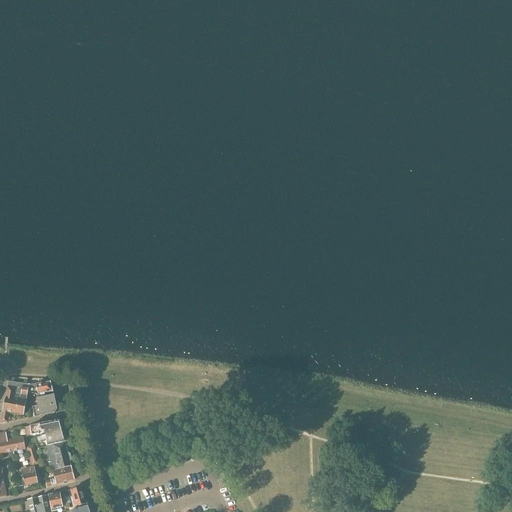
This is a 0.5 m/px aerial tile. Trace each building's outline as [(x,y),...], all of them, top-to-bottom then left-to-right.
[(52,392),(50,382),(30,385),(8,381),(7,387),(16,388),(15,393),(27,395),(27,392),(38,394),(39,394),(39,395),(40,396),(43,395),(44,394),(44,393),(52,392)] [(5,397),(2,411),(0,423),(6,422),(8,412),(23,415),(24,411),(27,395),(15,393),(16,388),(7,387),(5,397)] [(32,407),(33,411),(34,417),(54,413),(56,410),(53,395),(36,399),(38,406),(32,407)] [(42,434),(42,436),(64,432),(61,423),(58,421),(25,427),(27,436),(42,434)] [(66,440),(64,432),(42,436),(35,438),(36,443),(45,441),(47,440),(48,446),(65,442),(66,440)] [(6,433),(0,433),(0,453),(25,449),(23,438),(7,441),(6,433)] [(47,446),(53,470),(71,466),(70,461),(72,459),(70,454),(67,453),(65,442),(48,446),(47,446)] [(38,464),(33,446),(26,448),(32,466),(38,464)] [(45,481),(47,487),(52,485),(56,484),(74,480),(71,466),(53,470),(55,479),(50,480),(45,481)] [(35,473),(34,468),(22,470),(23,476),(22,476),(25,486),(38,483),(36,473),(35,473)] [(87,503),(81,488),(71,490),(73,498),(71,498),(74,507),(87,503)] [(49,495),(49,496),(52,511),(57,510),(57,508),(62,507),(59,493),(49,495)] [(49,511),(46,496),(38,498),(39,504),(38,504),(39,511),(49,511)] [(28,500),(30,511),(39,511),(38,504),(36,498),(28,500)]
